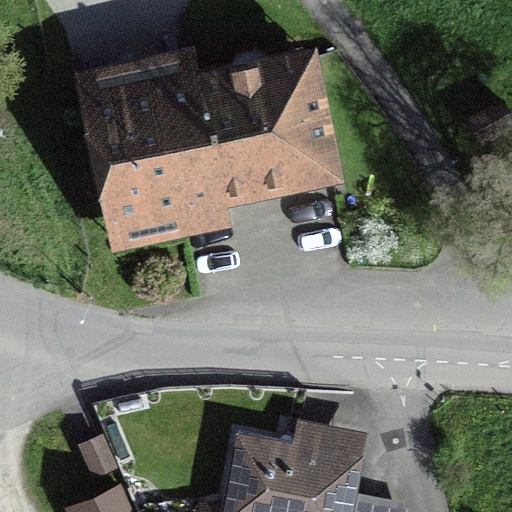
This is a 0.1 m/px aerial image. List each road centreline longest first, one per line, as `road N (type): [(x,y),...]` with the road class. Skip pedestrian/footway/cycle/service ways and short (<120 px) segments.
road 1 (tertiary): [(47,327),(181,353),(511,369)]
road 2 (residential): [(511,257),(310,0)]
